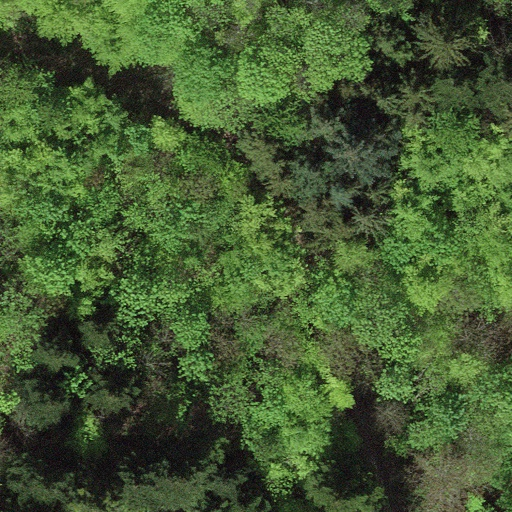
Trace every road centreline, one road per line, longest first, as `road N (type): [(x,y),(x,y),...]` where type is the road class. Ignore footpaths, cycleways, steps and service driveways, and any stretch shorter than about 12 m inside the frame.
road 1 (track): [(394,511),(326,294),(267,177),(135,81)]
road 2 (track): [(0,50),(135,81)]
